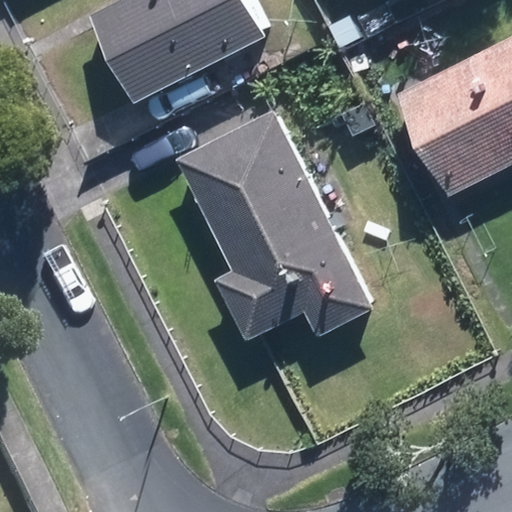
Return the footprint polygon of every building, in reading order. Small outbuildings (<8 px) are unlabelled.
[(117,0),(97,10),(142,97),(272,31),(255,0),(117,0)] [(348,45),(367,34),(354,10),(334,21),(348,45)] [(455,187),(511,158),(511,30),(403,85),(455,187)] [(366,39),(349,46),(360,71),(377,64),(366,39)] [(375,301),(277,104),(179,153),(236,263),(217,272),(248,333),(306,304),(319,330),(375,301)]
